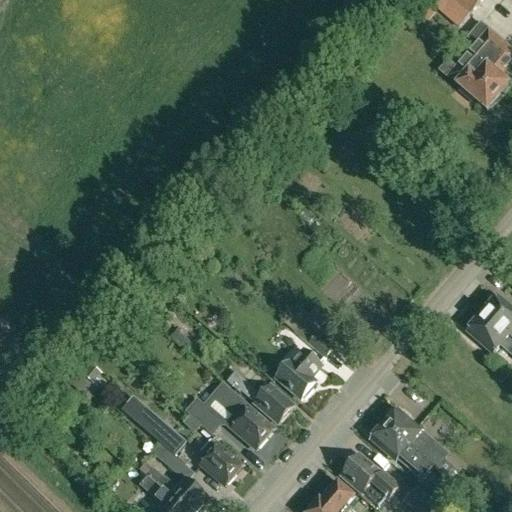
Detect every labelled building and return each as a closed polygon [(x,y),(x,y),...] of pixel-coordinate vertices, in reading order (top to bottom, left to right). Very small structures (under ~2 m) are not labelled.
[(449,0),(470,17),(484,0),(449,0)] [(511,78),(511,76),(510,75),(511,72),(511,53),(480,26),(467,41),(476,49),(465,62),(456,55),(441,73),(488,113),(509,87),(506,85),(511,78)] [(347,78),(336,90),(346,98),(356,86),(347,78)] [(276,186),(269,194),(276,200),(283,192),(276,186)] [(201,240),(187,255),(199,266),(200,267),(214,252),(201,240)] [(511,311),(498,300),(496,302),(494,301),(487,309),(489,310),(483,317),(511,341),(511,311)] [(511,357),(511,341),(483,317),(478,323),(476,322),(469,330),(471,331),(469,334),(494,355),(501,347),(511,357)] [(285,327),(325,360),(333,351),(319,340),(302,325),(293,318),(285,327)] [(180,333),(178,328),(170,338),(173,341),(184,350),(184,351),(185,351),(186,352),(189,350),(190,349),(193,345),(182,335),(181,334),(180,333)] [(277,381),(302,402),(304,400),(305,401),(314,392),(312,390),(317,384),(312,381),(323,368),(304,352),(294,365),(292,363),(277,381)] [(87,380),(96,387),(104,377),(95,369),(87,380)] [(80,377),(75,373),(72,376),(66,383),(77,392),(89,402),(97,392),(93,388),(83,380),(80,377)] [(262,397),(241,379),(236,375),(228,384),(243,397),(244,396),(280,427),(295,410),(270,388),(262,397)] [(275,433),(245,407),(224,388),(205,410),(198,404),(188,415),(211,436),(221,425),(227,425),(258,452),(275,433)] [(136,400),(126,412),(177,458),(188,446),(136,400)] [(447,459),(420,435),(396,414),(384,428),(429,467),(435,472),(447,459)] [(420,478),(429,467),(384,428),(372,442),(396,463),(399,459),(420,478)] [(227,489),(244,470),(214,443),(204,454),(210,459),(203,468),(227,489)] [(161,446),(154,454),(171,469),(179,461),(176,458),(161,446)] [(362,497),(362,496),(377,509),(385,500),(388,503),(398,491),(379,474),(378,476),(358,458),(340,478),(362,497)] [(187,481),(186,482),(179,491),(172,485),(157,472),(150,481),(187,511),(206,511),(205,511),(212,502),(187,481)] [(187,511),(150,481),(143,489),(165,508),(161,511),(187,511)] [(350,511),(347,509),(354,501),(336,485),(321,503),(331,511),(350,511)] [(411,511),(413,511),(427,497),(415,486),(401,503),(411,511)] [(331,511),(321,503),(320,502),(311,511),(331,511)]
